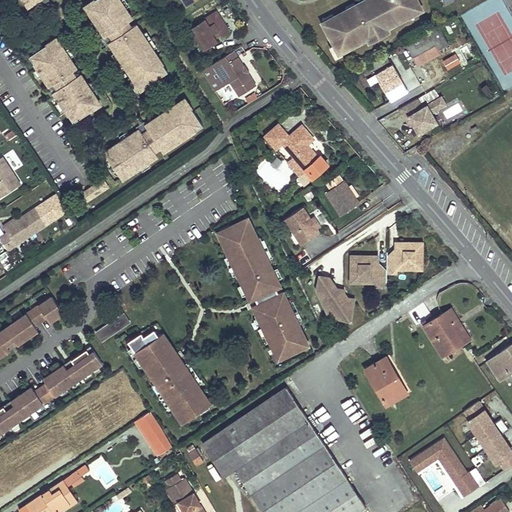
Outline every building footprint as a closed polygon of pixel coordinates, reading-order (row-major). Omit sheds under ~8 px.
[(99,2),(97,0),(94,0),(86,6),(88,9),(99,2)] [(134,18),(121,0),(97,0),(99,2),(88,9),(107,36),(111,33),(115,38),(110,41),(140,86),(151,79),(153,82),(170,71),(138,23),(133,26),(129,21),(134,18)] [(367,0),(356,6),(357,7),(348,12),(348,10),(334,18),(335,20),(326,25),(334,39),(332,40),(340,54),(369,39),(367,36),(386,26),(388,28),(409,17),(408,15),(418,9),(412,0),(367,0)] [(228,32),(215,12),(191,28),(195,34),(201,42),(204,41),(208,47),(216,42),(215,40),(212,35),(218,32),(221,36),(221,37),(228,32)] [(386,26),(367,36),(369,39),(370,41),(389,31),(388,28),(386,26)] [(448,44),(438,27),(406,44),(417,65),(442,52),(440,48),(448,44)] [(201,42),(195,34),(193,36),(203,51),(208,47),(204,41),(201,42)] [(49,47),(59,40),(57,37),(47,44),(49,47)] [(47,44),(30,56),(51,86),(55,83),(59,88),(54,91),(75,121),(92,110),(90,107),(100,100),(81,73),(77,76),(73,70),(78,67),(59,40),(49,47),(47,44)] [(243,66),(233,50),(201,70),(215,91),(230,81),(239,96),(255,85),(247,73),(246,71),(244,73),(242,70),(244,68),(243,66)] [(445,68),(465,62),(461,52),(442,58),(445,68)] [(409,91),(388,55),(373,63),(382,80),(380,81),(391,101),(409,91)] [(143,89),(153,82),(151,79),(140,86),(143,89)] [(463,81),(454,86),(462,99),(470,93),(463,81)] [(254,99),(251,95),(246,98),(249,103),(254,99)] [(422,107),(417,98),(400,108),(405,117),(408,115),(413,124),(418,133),(437,122),(431,113),(446,104),(441,96),(422,107)] [(192,133),(205,125),(194,107),(191,110),(184,99),(147,123),(150,128),(144,132),(141,127),(106,150),(123,178),(159,155),(156,150),(162,146),(165,151),(182,140),(181,137),(190,131),(192,133)] [(102,103),(100,100),(90,107),(92,110),(102,103)] [(290,136),(278,124),(265,135),(276,149),(282,144),(296,159),(305,170),(312,178),(327,164),(320,156),(319,157),(308,144),(313,138),(302,126),(290,136)] [(0,196),(0,197),(21,184),(2,156),(0,157),(0,196)] [(305,170),(296,159),(290,165),(299,175),(305,170)] [(331,189),(343,181),(339,175),(327,183),(331,189)] [(105,178),(93,185),(98,193),(109,185),(105,178)] [(360,203),(344,180),(343,181),(331,189),(326,193),(341,216),(360,203)] [(93,185),(89,188),(94,195),(98,193),(93,185)] [(89,188),(78,195),(83,202),(94,195),(89,188)] [(47,224),(36,207),(4,228),(7,232),(0,237),(8,249),(47,224)] [(311,218),(304,207),(285,219),(294,232),(290,234),(296,244),(301,242),(302,243),(320,231),(318,228),(311,218)] [(322,225),(315,215),(311,218),(318,228),(322,225)] [(308,344),(248,217),(230,225),(231,228),(218,234),(249,300),(254,297),(257,303),(252,306),(276,356),(289,350),(290,353),(308,344)] [(397,255),(389,255),(389,269),(389,272),(398,272),(398,267),(398,259),(406,259),(406,267),(424,267),(424,241),(397,241),(397,255)] [(389,272),(389,269),(380,269),(379,255),(352,255),(352,281),(371,281),(371,273),(379,273),(379,281),(379,285),(389,285),(389,272)] [(406,259),(398,259),(398,267),(406,267),(406,259)] [(371,273),(371,281),(379,281),(379,273),(371,273)] [(333,303),(330,316),(352,319),(355,298),(349,297),(345,292),(345,289),(329,286),(330,277),(321,275),(318,290),(327,292),(325,302),(333,303)] [(318,290),(330,316),(333,303),(325,302),(327,292),(318,290)] [(52,295),(0,331),(0,355),(10,349),(7,344),(14,339),(17,344),(34,332),(31,328),(35,325),(46,317),(50,314),(54,318),(63,312),(52,295)] [(457,320),(451,309),(423,326),(443,356),(465,342),(453,323),(457,320)] [(102,340),(129,322),(124,314),(96,331),(102,340)] [(470,339),(457,320),(453,323),(465,342),(470,339)] [(150,377),(181,424),(198,413),(196,411),(208,403),(179,358),(174,361),(170,356),(175,353),(162,333),(147,343),(141,333),(130,340),(138,353),(135,355),(146,371),(151,368),(155,374),(150,377)] [(10,349),(17,344),(14,339),(7,344),(10,349)] [(138,353),(130,340),(127,342),(135,355),(138,353)] [(511,371),(511,344),(487,361),(500,380),(511,371)] [(0,431),(101,361),(93,350),(89,352),(85,348),(70,358),(74,363),(66,368),(63,363),(47,375),(50,380),(46,382),(34,391),(30,394),(27,389),(10,401),(13,405),(6,410),(3,406),(0,407),(0,431)] [(398,375),(387,356),(365,368),(386,405),(404,394),(395,377),(398,375)] [(74,363),(70,358),(63,363),(66,368),(74,363)] [(408,392),(398,375),(395,377),(404,394),(408,392)] [(202,442),(206,448),(216,464),(226,457),(234,469),(263,511),(360,511),(366,508),(348,478),(286,386),(202,442)] [(494,422),(478,400),(464,410),(470,418),(468,420),(497,462),(500,461),(505,469),(511,464),(511,448),(502,433),(509,428),(502,417),(494,422)] [(13,405),(10,401),(3,406),(6,410),(13,405)] [(163,428),(151,410),(138,419),(161,453),(172,446),(162,428),(163,428)] [(444,437),(411,459),(418,470),(438,457),(463,495),(478,485),(470,471),(467,472),(444,437)] [(193,442),(185,447),(195,466),(203,461),(193,442)] [(234,469),(226,457),(216,464),(224,475),(234,469)] [(89,470),(86,466),(78,472),(81,476),(89,470)] [(475,468),(470,471),(478,485),(484,481),(475,468)] [(202,511),(183,479),(179,481),(175,474),(164,481),(168,487),(165,490),(174,505),(177,503),(181,511),(182,511),(202,511)] [(77,500),(65,480),(51,489),(53,493),(61,488),(70,502),(71,504),(77,500)] [(53,493),(51,489),(26,505),(30,511),(52,511),(53,511),(56,511),(62,508),(62,507),(70,502),(61,488),(53,493)] [(123,490),(115,495),(118,499),(125,494),(123,490)] [(507,511),(510,511),(502,498),(479,511),(507,511)]
